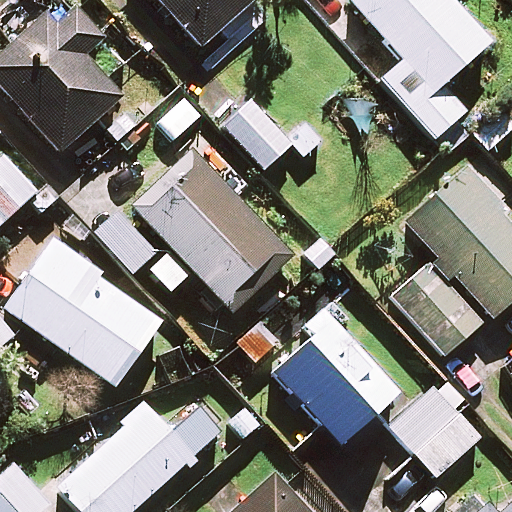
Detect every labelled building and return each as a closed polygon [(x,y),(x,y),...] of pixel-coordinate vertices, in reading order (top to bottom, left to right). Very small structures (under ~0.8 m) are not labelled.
[(261,1),(260,0),(150,0),(199,56),(261,1)] [(490,50),(445,0),(350,0),(346,4),(401,66),(380,86),(433,146),(464,118),(441,93),(490,50)] [(102,46),(73,13),(52,31),(44,21),(0,59),(0,92),(59,159),(121,105),(83,62),(102,46)] [(283,144),(221,79),(195,104),(275,187),(320,144),(302,126),(283,144)] [(511,135),(511,124),(500,111),(470,138),(488,157),(511,135)] [(289,265),(189,159),(130,214),(168,254),(146,274),(169,298),(190,278),(230,320),(289,265)] [(0,230),(36,199),(4,162),(0,165),(0,230)] [(511,306),(511,233),(464,177),(406,228),(490,326),(511,306)] [(159,330),(48,249),(2,313),(113,393),(159,330)] [(481,329),(429,269),(391,302),(444,362),(481,329)] [(399,402),(324,315),(309,329),(318,339),(273,377),(339,453),(399,402)] [(259,318),(230,343),(256,374),(285,348),(259,318)] [(0,351),(14,338),(0,322),(0,351)] [(452,415),(463,405),(445,386),(434,396),(431,393),(388,432),(434,482),(477,443),(452,415)] [(170,441),(142,410),(53,489),(73,511),(137,511),(218,439),(198,416),(170,441)] [(0,511),(49,511),(51,511),(12,467),(0,477),(0,511)] [(300,511),(273,481),(239,511),(300,511)] [(511,511),(511,496),(494,511),(481,511),(471,501),(459,511),(511,511)]
